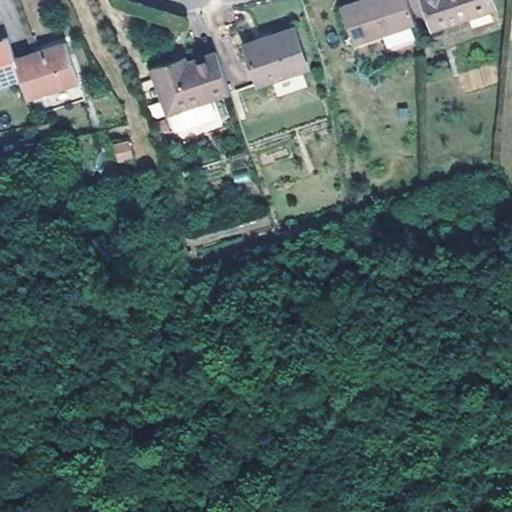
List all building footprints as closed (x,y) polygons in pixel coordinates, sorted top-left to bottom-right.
[(354,45),(414,27),(405,0),(370,0),(343,8),(354,45)] [(423,0),(434,36),(496,16),(490,0),(423,0)] [(295,28),(245,44),(257,85),(308,69),(295,28)] [(19,58),(11,37),(0,40),(0,85),(25,77),(19,58)] [(70,41),(19,58),(25,77),(32,97),(84,80),(70,41)] [(177,108),(230,91),(217,55),(188,64),(177,67),(174,59),(162,63),(177,108)] [(185,55),(174,59),(177,67),(188,64),(185,55)] [(466,91),(494,82),(490,67),(462,75),(466,91)] [(112,146),(118,163),(134,157),(128,140),(112,146)]
